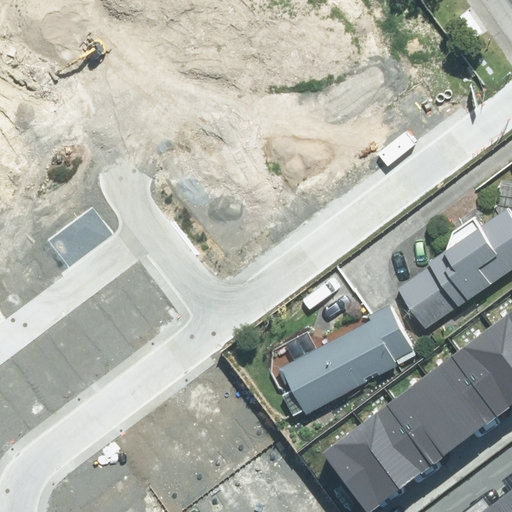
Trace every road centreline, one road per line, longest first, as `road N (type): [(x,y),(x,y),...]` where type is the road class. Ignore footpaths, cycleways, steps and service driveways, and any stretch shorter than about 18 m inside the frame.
road 1 (residential): [(511,106),(27,465),(12,511)]
road 2 (unknown): [(222,321),(122,194),(116,138),(16,0)]
road 3 (unknown): [(148,227),(0,337)]
